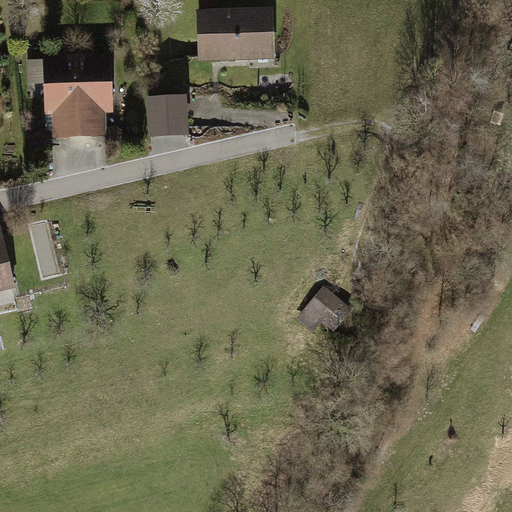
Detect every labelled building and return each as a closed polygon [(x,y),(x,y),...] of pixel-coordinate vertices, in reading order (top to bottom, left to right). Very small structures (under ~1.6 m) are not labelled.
[(200,15),(201,60),(274,58),(273,13),(200,15)] [(81,137),(79,60),(46,61),(47,113),(57,113),(57,137),(81,137)] [(79,60),(81,137),(104,136),(104,110),(113,110),(112,60),(79,60)] [(186,99),(151,100),(153,136),(187,134),(186,99)] [(0,288),(13,285),(0,229),(0,288)] [(348,311),(325,291),(303,316),(315,326),(322,318),(334,328),(348,311)]
